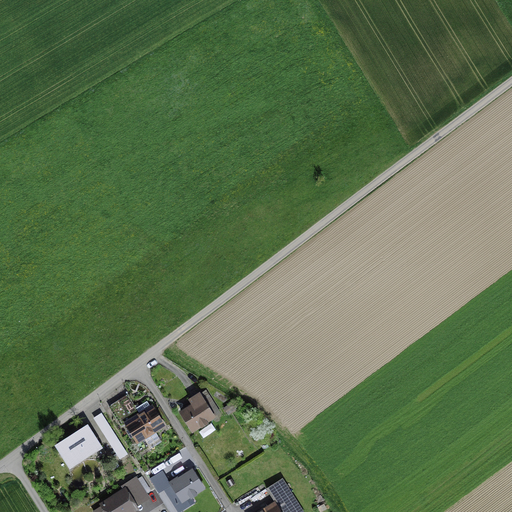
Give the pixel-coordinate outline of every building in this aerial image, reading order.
[(220,412),(206,390),(190,401),(193,406),(182,413),(193,429),(220,412)] [(163,425),(152,408),(140,415),(137,411),(132,414),(135,419),(125,425),(136,442),(163,425)] [(101,414),(95,418),(120,458),(126,453),(101,414)] [(86,428),(63,442),(76,462),(98,448),(86,428)] [(178,511),(193,502),(190,496),(203,487),(192,471),(172,484),(172,485),(165,490),(178,511)] [(94,511),(93,511),(130,511),(136,508),(134,505),(148,497),(136,477),(122,486),(125,490),(102,504),(103,505),(94,511)] [(276,503),(262,511),(300,511),(301,511),(282,481),(267,490),(276,503)]
